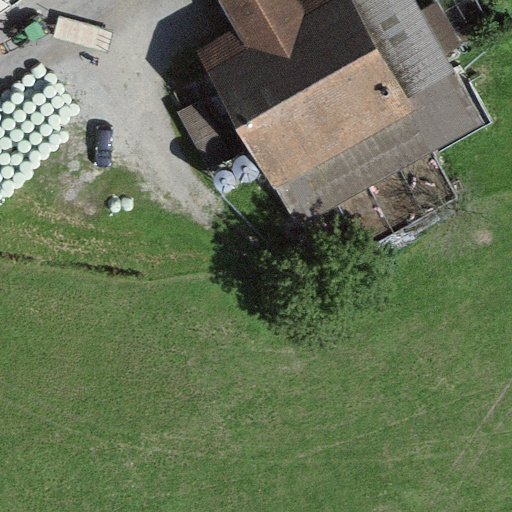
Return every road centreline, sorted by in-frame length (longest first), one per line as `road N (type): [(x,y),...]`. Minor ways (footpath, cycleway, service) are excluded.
road 1 (track): [(254,201),(179,207),(98,190),(65,167),(42,127),(19,50)]
road 2 (track): [(143,199),(169,0)]
